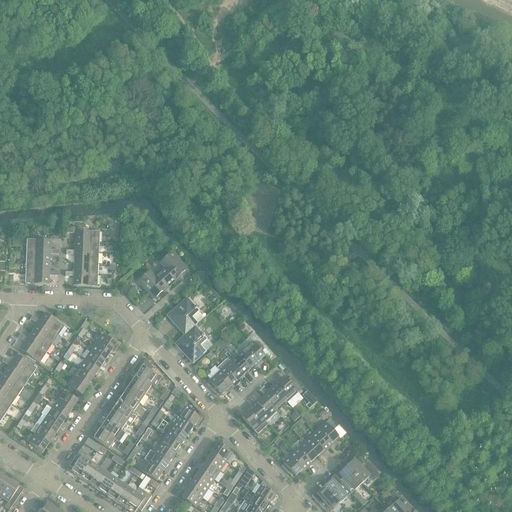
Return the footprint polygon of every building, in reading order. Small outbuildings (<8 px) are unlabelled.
[(99,232),(76,231),(75,231),(75,234),(75,242),(99,243),(99,232)] [(26,240),(26,251),(50,252),(50,250),(50,241),(26,240)] [(99,243),(75,242),(74,251),(70,251),(70,255),(74,255),(74,253),(98,254),(99,243)] [(50,252),(26,251),(26,262),(49,263),(50,254),(54,255),(54,250),(50,250),(50,252)] [(98,254),(74,253),(74,255),(74,264),(98,265),(98,254)] [(187,269),(172,253),(160,264),(164,268),(159,272),(154,277),(150,272),(138,283),(153,300),(167,286),(169,288),(171,285),(176,281),(175,280),(187,269)] [(49,263),(26,262),(25,273),(49,274),(49,272),(49,263)] [(98,265),(74,264),(73,273),(69,272),(69,277),(73,277),(73,275),(97,276),(98,265)] [(49,274),(25,273),(25,284),(49,285),(49,276),(53,276),(53,272),(49,272),(49,274)] [(97,276),(73,275),(73,277),(73,286),(97,287),(97,276)] [(177,312),(169,319),(184,336),(194,327),(198,324),(192,318),(198,312),(196,309),(196,308),(195,307),(194,308),(186,299),(175,309),(177,312)] [(44,313),(39,321),(36,318),(33,322),(37,324),(38,323),(58,336),(64,327),(44,313)] [(38,323),(37,324),(32,332),(52,345),(58,336),(38,323)] [(184,336),(175,345),(192,364),(203,354),(206,352),(200,346),(206,340),(203,337),(204,336),(203,335),(202,336),(194,327),(184,336)] [(52,345),(32,332),(27,339),(24,336),(21,340),(25,342),(26,341),(46,354),(52,345)] [(102,335),(96,343),(110,353),(116,344),(102,335)] [(26,341),(25,342),(20,350),(39,363),(46,354),(26,341)] [(251,342),(240,352),(255,368),(260,364),(258,362),(264,356),(251,342)] [(110,353),(96,343),(90,352),(104,362),(110,353)] [(104,362),(90,352),(84,360),(98,370),(104,362)] [(255,368),(240,352),(230,362),(243,376),(248,371),(250,373),(255,368)] [(16,355),(11,363),(7,360),(5,364),(8,366),(10,365),(29,378),(36,369),(16,355)] [(135,376),(151,386),(154,388),(160,379),(149,372),(152,368),(153,368),(145,359),(146,360),(135,376)] [(243,376),(230,362),(227,359),(216,369),(219,371),(234,387),(238,383),(237,381),(243,376)] [(98,370),(84,360),(78,369),(93,379),(98,370)] [(10,365),(8,366),(4,374),(23,387),(29,378),(10,365)] [(93,379),(78,369),(73,377),(87,387),(93,379)] [(234,387),(219,371),(208,381),(221,396),(227,390),(229,392),(234,387)] [(23,387),(4,374),(0,378),(0,384),(17,396),(23,387)] [(135,376),(129,385),(144,395),(151,386),(135,376)] [(87,387),(73,377),(67,386),(81,396),(87,387)] [(277,382),(272,387),(286,403),(297,393),(284,379),(278,384),(277,382)] [(0,384),(0,397),(11,405),(17,396),(0,384)] [(122,387),(119,391),(138,404),(144,395),(129,385),(126,390),(122,387)] [(269,393),(263,398),(276,412),(286,403),(272,387),(267,391),(269,393)] [(175,388),(172,393),(179,397),(182,392),(175,388)] [(63,391),(57,400),(71,410),(77,401),(63,391)] [(138,404),(119,391),(117,395),(120,398),(117,403),(132,413),(138,404)] [(307,392),(302,396),(309,404),(306,406),(309,410),(317,403),(307,392)] [(11,405),(0,397),(0,410),(5,414),(11,405)] [(255,402),(251,406),(265,422),(276,412),(263,398),(257,403),(255,402)] [(71,410),(57,400),(51,409),(66,419),(71,410)] [(165,403),(162,407),(167,410),(172,404),(167,400),(165,403)] [(107,409),(126,422),(130,425),(136,416),(132,413),(117,403),(114,408),(110,405),(107,409)] [(268,425),(265,422),(251,406),(246,411),(247,412),(241,418),(254,432),(257,435),(268,425)] [(66,419),(51,409),(46,417),(60,427),(66,419)] [(126,422),(107,409),(104,413),(108,416),(105,421),(120,431),(126,422)] [(184,409),(178,418),(192,428),(199,418),(184,409)] [(24,415),(21,420),(25,422),(26,423),(29,419),(24,415)] [(60,427),(46,417),(40,426),(54,435),(60,427)] [(192,428),(178,418),(172,427),(186,437),(192,428)] [(329,420),(314,433),(329,449),(333,445),(332,443),(338,437),(332,431),(336,428),(329,420)] [(95,427),(114,440),(118,443),(124,434),(120,431),(105,421),(102,426),(98,423),(95,427)] [(54,435),(40,426),(34,434),(48,444),(54,435)] [(336,428),(332,431),(338,437),(340,440),(346,435),(338,426),(336,428)] [(114,440),(95,427),(92,431),(96,433),(93,439),(108,449),(114,440)] [(186,437),(172,427),(166,436),(180,445),(186,437)] [(329,449),(314,433),(303,443),(316,457),(322,452),(324,454),(329,449)] [(48,444),(34,434),(28,443),(42,453),(48,444)] [(180,445),(166,436),(160,445),(174,454),(180,445)] [(88,438),(84,444),(96,453),(98,451),(101,447),(95,444),(88,438)] [(221,444),(220,446),(218,444),(211,453),(226,463),(232,454),(228,451),(229,449),(229,447),(228,445),(225,443),(223,443),(221,444)] [(316,457),(303,443),(293,453),(307,469),(312,464),(311,462),(316,457)] [(174,454),(160,445),(154,454),(168,463),(174,454)] [(80,450),(73,460),(68,467),(72,469),(70,472),(80,478),(90,463),(92,459),(80,450)] [(168,463),(154,454),(150,451),(144,460),(148,463),(162,472),(168,463)] [(211,453),(205,462),(220,472),(226,463),(211,453)] [(293,453),(282,462),(283,464),(281,466),(291,476),(293,474),(295,477),(301,471),(302,473),(307,469),(293,453)] [(350,461),(351,462),(353,465),(348,469),(361,484),(365,480),(367,482),(369,482),(377,475),(377,473),(368,462),(365,462),(364,464),(356,455),(350,461)] [(205,462),(199,471),(214,481),(220,472),(205,462)] [(90,463),(80,478),(89,484),(99,469),(90,463)] [(162,472),(148,463),(142,472),(156,482),(162,472)] [(99,469),(89,484),(98,490),(108,475),(99,469)] [(254,474),(248,469),(238,484),(244,488),(254,474)] [(340,470),(334,476),(350,494),(361,484),(348,469),(343,473),(340,470)] [(199,471),(193,480),(208,490),(214,481),(199,471)] [(0,495),(9,481),(1,475),(0,476),(0,495)] [(108,475),(98,490),(107,496),(117,481),(116,480),(116,479),(110,475),(109,476),(108,475)] [(330,485),(326,489),(339,504),(350,494),(334,476),(327,482),(330,485)] [(145,477),(138,489),(142,491),(147,484),(149,480),(145,477)] [(193,480),(187,489),(201,499),(208,490),(193,480)] [(19,487),(9,481),(0,495),(0,497),(8,503),(5,507),(9,510),(23,490),(19,488),(19,487)] [(117,481),(107,496),(115,502),(126,487),(117,481)] [(126,487),(115,502),(124,508),(135,493),(134,493),(135,492),(136,489),(135,487),(134,485),(131,484),(129,485),(127,486),(126,487)] [(260,486),(254,495),(268,505),(275,496),(263,488),(260,486)] [(138,489),(135,493),(124,508),(130,511),(135,511),(137,509),(140,511),(150,497),(142,491),(138,489)] [(187,489),(181,498),(195,508),(201,499),(187,489)] [(325,511),(330,511),(339,504),(326,489),(321,494),(318,490),(311,496),(325,511)] [(263,511),(268,505),(254,495),(248,504),(259,511),(263,511)] [(361,498),(357,502),(362,508),(366,504),(361,498)] [(407,511),(398,501),(386,511),(407,511)]
